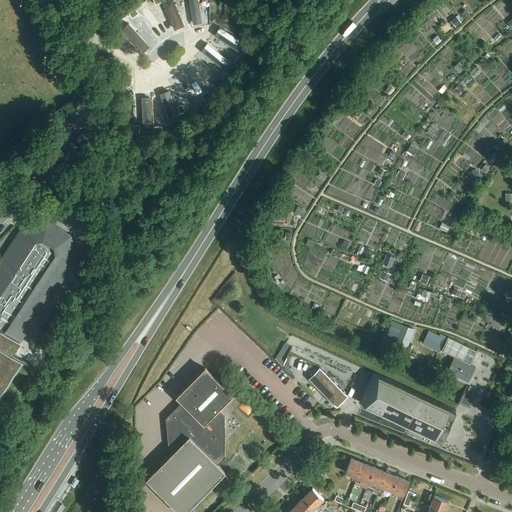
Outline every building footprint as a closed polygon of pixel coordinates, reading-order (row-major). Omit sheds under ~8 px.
[(447,16),(455,8),(447,0),(445,0),(428,16),(431,20),(437,14),(441,19),(446,15),(447,16)] [(135,10),(130,14),(134,20),(140,17),(137,13),(136,12),(135,10)] [(471,15),(466,10),(461,14),(465,20),(471,15)] [(145,43),(130,25),(121,33),(136,50),(145,43)] [(209,39),(205,47),(231,59),(235,51),(209,39)] [(248,51),(254,54),(257,45),(252,43),(248,51)] [(226,61),(222,65),(229,72),(233,68),(226,61)] [(460,64),(456,68),(460,73),(464,68),(460,64)] [(209,65),(206,69),(213,75),(216,71),(209,65)] [(194,70),(186,78),(205,99),(214,91),(213,91),(194,70)] [(206,74),(202,78),(209,85),(213,81),(206,74)] [(165,93),(157,95),(162,113),(170,111),(165,93)] [(198,96),(193,98),(195,105),(201,104),(198,96)] [(153,130),(151,99),(141,100),(143,131),(153,130)] [(177,106),(172,108),(174,115),(180,114),(177,106)] [(412,155),(416,148),(411,145),(407,151),(412,155)] [(382,176),(386,171),(381,168),(377,173),(382,176)] [(301,208),(298,214),(303,217),(306,211),(301,208)] [(0,394),(23,360),(12,353),(20,341),(68,268),(69,267),(71,263),(72,258),(73,253),(72,247),(71,242),(68,238),(65,234),(61,230),(57,228),(55,227),(51,225),(46,223),(41,223),(36,223),(35,224),(30,225),(26,227),(22,231),(19,234),(18,235),(18,236),(0,262),(0,394)] [(447,232),(450,227),(442,223),(439,228),(447,232)] [(390,251),(386,261),(395,264),(399,254),(390,251)] [(386,281),(390,274),(383,271),(380,279),(386,281)] [(458,297),(461,290),(455,288),(452,294),(458,297)] [(412,346),(419,327),(406,322),(398,340),(412,346)] [(426,337),(442,345),(446,336),(440,334),(439,336),(429,330),(426,337)] [(448,337),(441,351),(454,357),(470,366),(477,351),(448,337)] [(454,357),(447,372),(468,383),(475,368),(470,366),(454,357)] [(23,360),(0,394),(0,411),(30,365),(23,360)] [(173,505),(180,511),(185,511),(225,472),(218,465),(225,458),(225,443),(219,437),(225,431),(225,417),(218,409),(232,395),(222,385),(222,383),(220,383),(205,368),(188,385),(186,385),(186,387),(177,396),(182,401),(166,418),(168,444),(175,451),(147,479),(156,488),(156,492),(160,492),(170,502),(170,505),(173,505)] [(348,396),(320,368),(309,379),(337,408),(348,396)] [(359,402),(442,441),(456,410),(373,372),(359,402)] [(351,479),(356,481),(363,463),(351,458),(345,473),(353,475),(351,479)] [(362,479),(369,482),(374,467),(363,463),(356,481),(360,482),(362,479)] [(374,488),(379,490),(386,472),(374,467),(369,482),(376,484),(374,488)] [(385,488),(392,491),(397,476),(386,472),(379,490),(383,491),(385,488)] [(397,476),(392,491),(399,494),(397,497),(402,499),(409,481),(397,476)] [(313,488),(304,497),(315,508),(320,503),(323,505),(326,502),(313,488)] [(432,500),(430,507),(442,511),(444,511),(449,501),(431,494),(429,499),(432,500)] [(304,497),(295,506),(301,511),(310,511),(315,508),(304,497)]
